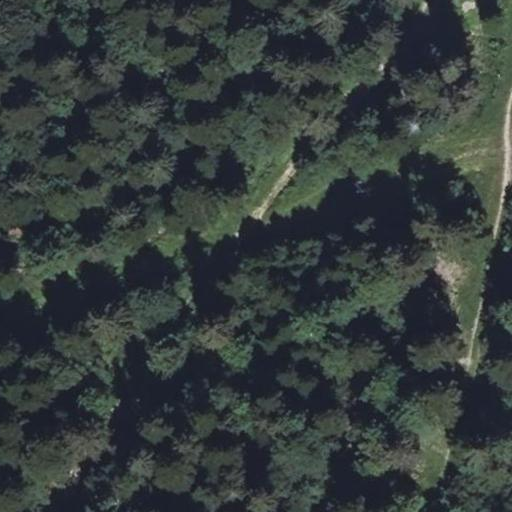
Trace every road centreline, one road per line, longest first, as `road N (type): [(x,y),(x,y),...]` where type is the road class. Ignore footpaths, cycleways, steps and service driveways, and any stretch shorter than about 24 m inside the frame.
road 1 (track): [(59,511),(261,222),(429,0)]
road 2 (track): [(511,139),(0,312)]
road 3 (track): [(511,162),(431,511)]
